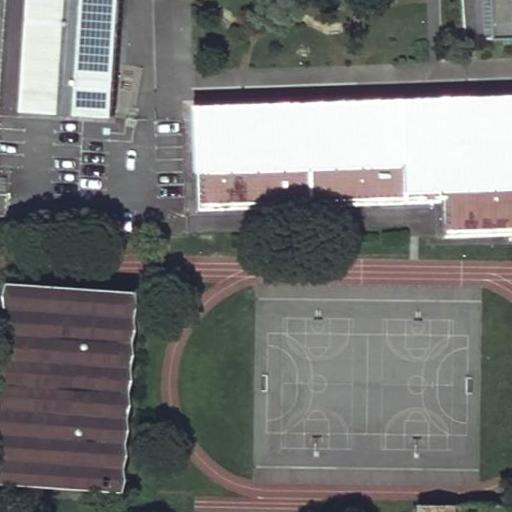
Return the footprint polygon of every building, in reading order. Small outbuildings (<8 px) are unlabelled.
[(25,0),(18,112),(108,117),(117,0),(25,0)] [(511,0),(491,0),(493,39),(511,38),(511,0)] [(511,95),(190,99),(191,206),(443,201),(443,216),(442,236),(511,234),(511,95)] [(6,299),(141,309),(142,295),(7,286),(6,299)] [(0,376),(0,476),(130,485),(141,309),(6,299),(0,376)] [(130,485),(0,476),(0,487),(119,495),(130,496),(130,485)]
